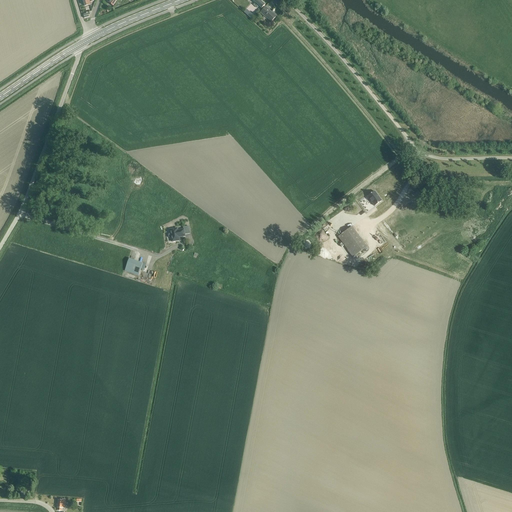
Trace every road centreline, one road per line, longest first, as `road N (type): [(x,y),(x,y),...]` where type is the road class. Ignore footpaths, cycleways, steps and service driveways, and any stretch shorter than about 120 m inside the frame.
road 1 (unclassified): [(511,157),(417,150),(285,0)]
road 2 (unclassified): [(19,212),(157,256),(190,234)]
road 3 (unclassified): [(76,46),(19,212)]
